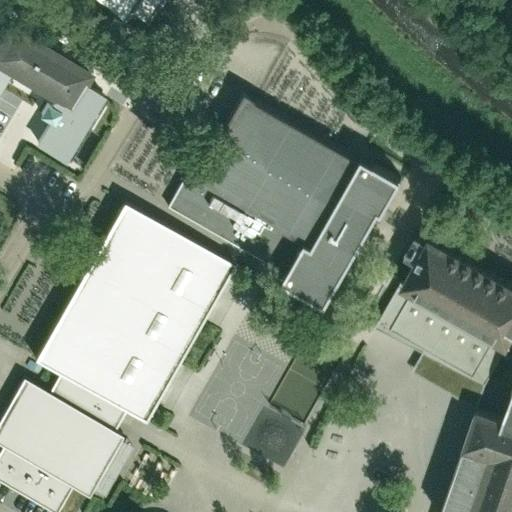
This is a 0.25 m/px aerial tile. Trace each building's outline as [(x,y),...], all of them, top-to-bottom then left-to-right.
[(108,0),(126,14),(134,4),(154,20),(170,0),(108,0)] [(38,135),(69,153),(108,88),(90,77),(98,65),(8,11),(0,23),(0,84),(11,65),(51,89),(42,106),(52,112),(38,135)] [(236,89),(172,202),(277,261),(296,228),(309,235),(354,155),(236,89)] [(296,228),(277,261),(326,288),(379,190),(385,193),(400,166),(359,144),(354,155),(309,235),(296,228)] [(55,373),(122,410),(141,421),(230,263),(119,200),(30,358),(55,373)] [(392,230),(392,216),(377,217),(378,231),(392,230)] [(508,511),(511,504),(511,276),(427,235),(401,285),(380,321),(434,348),(421,370),(476,396),(438,511),(508,511)] [(0,480),(52,510),(66,485),(81,494),(116,433),(111,430),(122,410),(55,373),(45,391),(21,377),(0,414),(0,480)]
